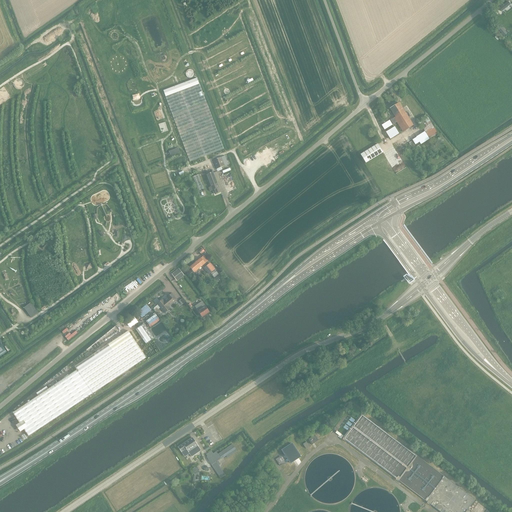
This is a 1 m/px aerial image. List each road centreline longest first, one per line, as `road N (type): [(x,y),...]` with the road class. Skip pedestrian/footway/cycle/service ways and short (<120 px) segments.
road 1 (unclassified): [(0,406),(364,105)]
road 2 (unclassified): [(64,511),(300,354),(365,327),(421,285)]
road 3 (secondary): [(14,472),(282,286)]
road 4 (unclassified): [(364,105),(492,0)]
road 5 (secondary): [(511,134),(376,216)]
road 6 (secondary): [(384,221),(511,142)]
